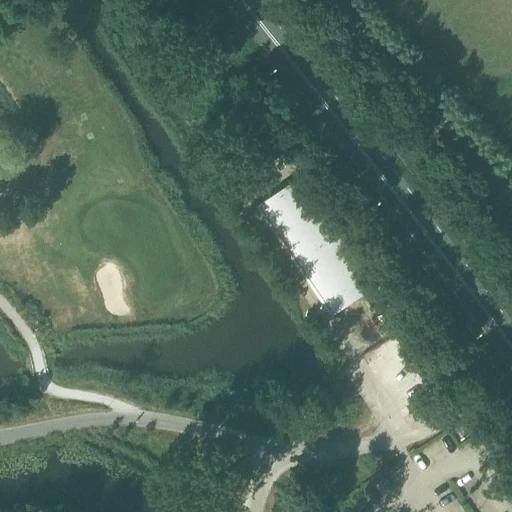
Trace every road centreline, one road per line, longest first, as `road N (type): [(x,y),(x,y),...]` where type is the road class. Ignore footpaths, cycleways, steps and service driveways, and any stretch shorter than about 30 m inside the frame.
road 1 (primary): [(511,347),(238,0)]
road 2 (unclassified): [(263,449),(178,425),(88,423),(0,436)]
road 3 (unclassified): [(263,449),(331,451),(394,441)]
